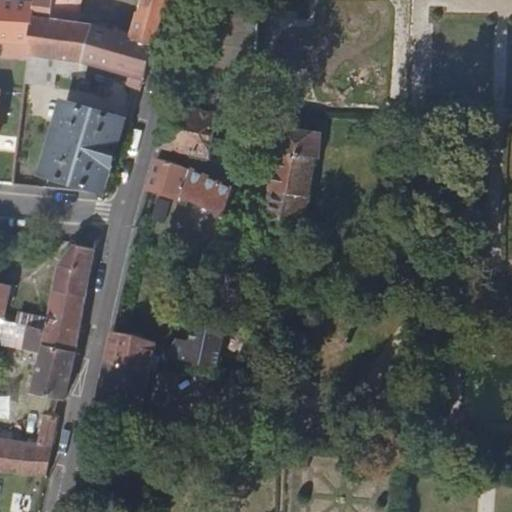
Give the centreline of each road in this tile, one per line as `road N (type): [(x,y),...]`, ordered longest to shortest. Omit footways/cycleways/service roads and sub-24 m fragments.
road 1 (residential): [(119,221),(60,511)]
road 2 (residential): [(188,0),(119,221)]
road 3 (residential): [(119,221),(0,203)]
